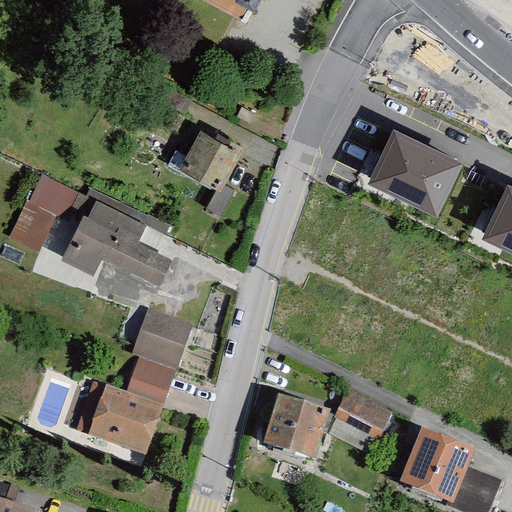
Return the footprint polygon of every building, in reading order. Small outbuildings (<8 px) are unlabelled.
[(217,0),(244,14),(250,0),(217,0)] [(203,126),(185,164),(222,183),(242,146),(203,126)] [(395,132),(370,183),(438,217),(464,166),(395,132)] [(39,169),(8,229),(42,247),(46,240),(96,266),(102,256),(164,287),(178,260),(137,240),(146,223),(39,169)] [(511,189),(486,241),(511,253),(511,189)] [(109,385),(91,436),(152,457),(198,322),(149,305),(134,348),(141,350),(127,391),(109,385)] [(348,389),(335,413),(380,436),(392,413),(348,389)] [(284,395),(268,443),(319,460),(336,412),(284,395)] [(430,432),(408,482),(477,511),(489,511),(503,482),(476,470),(478,453),(430,432)] [(32,511),(0,501),(0,511),(32,511)]
